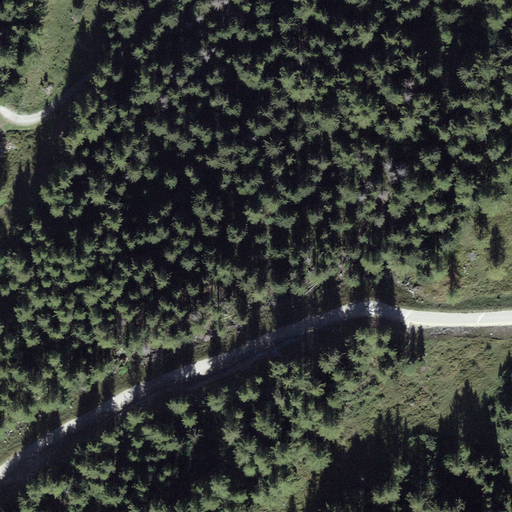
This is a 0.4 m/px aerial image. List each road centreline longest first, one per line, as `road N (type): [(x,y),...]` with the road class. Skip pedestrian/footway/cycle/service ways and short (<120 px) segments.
road 1 (track): [(0,473),(69,425),(158,382),(340,312),(511,315)]
road 2 (track): [(0,104),(31,120),(179,0)]
